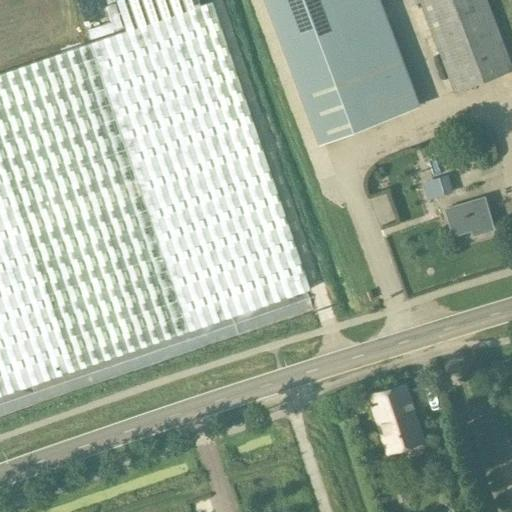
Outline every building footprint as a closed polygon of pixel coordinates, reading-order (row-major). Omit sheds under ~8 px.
[(0,394),(309,288),(211,1),(199,5),(197,0),(115,0),(125,31),(104,38),(89,43),(0,73),(0,394)] [(374,0),(267,0),(322,145),(416,109),(374,0)] [(511,70),(511,63),(488,0),(419,0),(455,92),(511,70)] [(425,192),(449,192),(449,176),(424,177),(425,192)] [(494,228),(485,197),(446,209),(454,234),(481,226),(483,231),(494,228)] [(424,440),(406,382),(369,394),(388,452),(424,440)]
